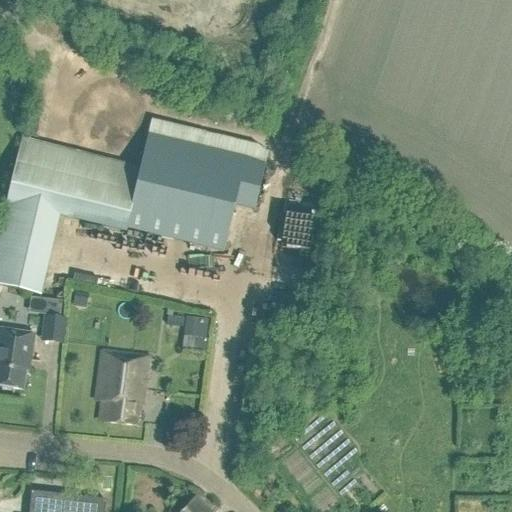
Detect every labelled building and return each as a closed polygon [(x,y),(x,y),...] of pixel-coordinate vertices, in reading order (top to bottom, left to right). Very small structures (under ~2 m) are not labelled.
[(255,213),(265,168),(247,160),(149,137),(141,171),(22,142),(7,205),(9,206),(0,245),(0,288),(26,295),(46,215),(127,235),(127,232),(224,255),(235,208),(255,213)] [(75,296),(72,306),(85,310),(88,299),(75,296)] [(45,318),(43,344),(62,346),(65,320),(45,318)] [(205,341),(208,322),(185,319),(183,338),(205,341)] [(29,375),(35,337),(0,331),(0,388),(22,392),(25,374),(29,375)] [(144,411),(151,360),(102,354),(96,404),(103,405),(100,425),(136,430),(139,410),(144,411)] [(104,511),(105,503),(31,495),(28,511),(104,511)] [(217,511),(197,498),(185,511),(217,511)]
